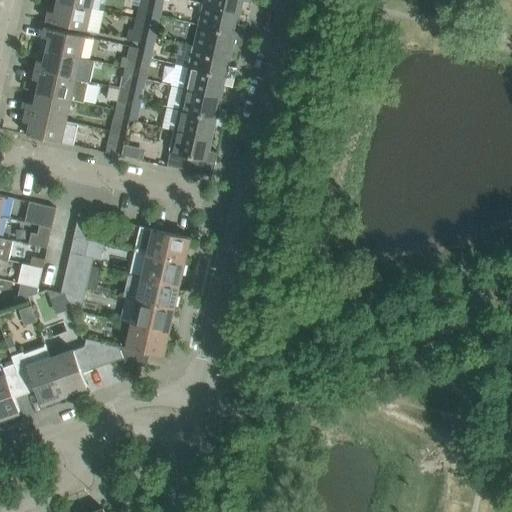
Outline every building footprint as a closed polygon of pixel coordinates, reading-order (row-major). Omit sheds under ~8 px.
[(57,0),(57,1),(91,8),(93,0),(57,0)] [(147,11),(149,0),(140,0),(139,9),(147,11)] [(204,0),(203,4),(240,12),(243,1),(251,3),(251,0),(204,0)] [(87,30),(91,8),(57,1),(55,12),(48,11),(46,21),(87,30)] [(155,3),(152,15),(161,16),(163,5),(155,3)] [(238,24),(240,12),(203,4),(198,25),(244,35),(246,25),(238,24)] [(158,28),(161,16),(152,15),(150,26),(158,28)] [(198,25),(194,46),(231,54),(233,43),(242,45),(244,35),(198,25)] [(49,38),(46,50),(80,58),(85,36),(45,27),(43,37),(49,38)] [(140,42),(143,30),(135,28),(134,30),(129,29),(127,39),(140,42)] [(146,45),(143,57),(151,59),(154,47),(146,45)] [(139,48),(131,46),(128,58),(136,60),(139,48)] [(228,66),(231,54),(194,46),(189,67),(234,77),(237,68),(228,66)] [(37,60),(35,70),(76,79),(80,58),(46,50),(44,62),(37,60)] [(143,57),(138,76),(147,78),(151,59),(143,57)] [(189,67),(184,88),(221,96),(224,85),(232,87),(234,77),(189,67)] [(39,80),(37,92),(71,100),(84,103),(89,82),(76,79),(35,70),(33,79),(39,80)] [(123,77),(121,89),(129,91),(132,79),(123,77)] [(136,87),(133,99),(142,101),(144,89),(136,87)] [(219,108),(221,96),(184,88),(179,109),(225,119),(227,110),(219,108)] [(126,103),(129,91),(121,89),(118,101),(126,103)] [(28,102),(26,112),(66,121),(71,100),(37,92),(34,104),(28,102)] [(139,112),(142,101),(133,99),(131,111),(139,112)] [(179,109),(175,130),(212,139),(214,127),(223,129),(225,119),(179,109)] [(30,122),(27,135),(73,145),(78,123),(66,121),(26,112),(24,121),(30,122)] [(114,118),(111,131),(119,133),(122,120),(114,118)] [(167,165),(194,171),(193,173),(212,177),(218,152),(209,150),(212,139),(175,130),(167,165)] [(111,131),(106,153),(114,154),(119,133),(111,131)] [(25,221),(39,225),(52,228),(56,207),(29,201),(25,221)] [(86,242),(92,215),(79,213),(73,239),(86,242)] [(39,225),(37,233),(50,236),(52,228),(39,225)] [(134,250),(147,253),(185,262),(190,238),(140,226),(134,250)] [(0,258),(9,260),(13,243),(0,239),(0,258)] [(88,243),(86,242),(73,239),(67,266),(91,271),(92,265),(94,258),(85,256),(88,243)] [(147,253),(142,277),(180,285),(185,262),(147,253)] [(43,268),(45,259),(32,256),(30,265),(43,268)] [(18,283),(21,284),(38,288),(43,268),(30,265),(30,267),(22,265),(18,283)] [(87,285),(86,289),(97,291),(102,268),(92,265),(91,271),(87,285)] [(67,266),(64,279),(87,285),(91,271),(67,266)] [(137,300),(174,308),(179,289),(180,285),(142,277),(139,289),(137,300)] [(64,279),(61,293),(66,294),(72,310),(81,312),(86,289),(87,285),(64,279)] [(37,293),(38,288),(21,284),(17,302),(37,293)] [(137,300),(132,323),(169,332),(174,308),(137,300)] [(164,356),(169,332),(132,323),(126,347),(121,346),(120,349),(124,359),(128,371),(147,364),(150,353),(164,356)] [(11,334),(6,336),(13,356),(18,354),(11,334)] [(84,346),(51,359),(64,395),(87,386),(82,373),(124,359),(120,349),(121,346),(86,338),(84,346)] [(13,356),(11,356),(14,364),(17,371),(25,394),(36,390),(41,403),(64,395),(51,359),(46,345),(24,353),(23,352),(18,354),(13,356)] [(9,352),(2,354),(5,362),(12,359),(9,352)] [(6,375),(0,377),(0,418),(19,411),(15,398),(25,394),(17,371),(14,364),(3,368),(6,375)]
